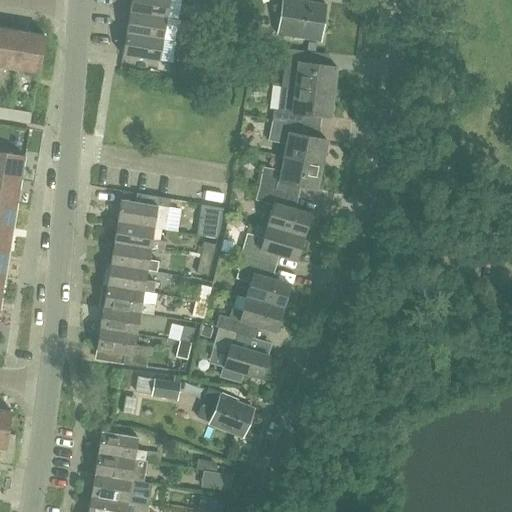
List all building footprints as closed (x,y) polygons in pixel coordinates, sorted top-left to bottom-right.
[(167,17),(169,0),(132,0),(130,11),(167,17)] [(321,41),(327,4),(302,0),(283,0),(278,34),(321,41)] [(222,5),(210,3),(208,19),(219,20),(222,5)] [(167,17),(130,11),(127,33),(163,39),(167,17)] [(0,66),(15,69),(21,31),(0,27),(0,66)] [(232,28),(230,39),(250,43),(252,31),(232,28)] [(205,30),(203,45),(215,47),(217,32),(205,30)] [(39,73),(45,34),(21,31),(15,69),(39,73)] [(160,61),(163,39),(127,33),(123,55),(160,61)] [(316,44),(308,42),(307,51),(315,52),(316,44)] [(200,62),(205,62),(202,76),(216,78),(221,48),(215,47),(203,45),(200,62)] [(314,64),(316,52),(281,48),(279,60),(285,60),(282,85),(295,87),(333,92),(337,66),(314,64)] [(333,92),(295,87),(282,85),(279,111),(273,110),(272,121),(304,125),(312,126),(314,116),(330,118),(333,92)] [(0,118),(7,120),(9,108),(0,106),(0,118)] [(9,108),(7,120),(30,124),(32,112),(9,108)] [(302,134),(304,125),(272,121),(268,141),(286,145),(284,157),(321,165),(326,140),(302,134)] [(0,151),(0,176),(21,180),(25,156),(0,151)] [(262,167),(258,189),(287,195),(289,196),(291,185),(315,190),(321,165),(284,157),(281,170),(262,167)] [(0,200),(17,204),(21,180),(0,176),(0,200)] [(284,205),(287,195),(258,189),(255,200),(273,205),(267,226),(303,237),(310,213),(284,205)] [(121,199),(118,221),(154,227),(160,197),(137,193),(136,202),(121,199)] [(0,225),(14,227),(17,204),(0,200),(0,225)] [(212,206),(209,222),(207,236),(218,238),(221,224),(224,208),(212,206)] [(153,239),(154,227),(118,221),(114,243),(151,249),(164,251),(165,241),(153,239)] [(0,225),(0,249),(10,251),(14,227),(0,225)] [(270,253),(279,256),(296,261),(303,237),(267,226),(263,240),(247,236),(241,256),(267,264),(270,253)] [(204,241),(200,257),(212,260),(216,244),(204,241)] [(149,259),(151,249),(114,243),(113,249),(109,250),(107,263),(111,264),(147,270),(157,272),(159,261),(149,259)] [(0,273),(6,274),(10,251),(0,249),(0,273)] [(264,276),(267,264),(241,256),(238,269),(239,269),(236,278),(250,282),(246,297),(283,308),(289,284),(264,276)] [(212,260),(200,257),(197,273),(208,275),(212,260)] [(105,271),(103,284),(144,291),(153,293),(155,282),(146,281),(147,270),(111,264),(110,270),(105,271)] [(142,302),(144,291),(103,284),(103,286),(104,286),(103,291),(102,291),(99,306),(104,307),(140,313),(140,312),(153,314),(155,304),(142,302)] [(208,303),(212,287),(200,284),(196,300),(208,303)] [(232,308),(229,318),(220,315),(216,327),(246,336),(250,324),(276,332),(283,308),(246,297),(242,311),(232,308)] [(208,303),(196,300),(192,316),(204,319),(208,303)] [(137,334),(140,313),(104,307),(100,328),(137,334)] [(203,324),(200,334),(210,337),(213,327),(203,324)] [(183,325),(179,341),(191,344),(195,328),(183,325)] [(245,342),(246,336),(216,327),(209,351),(223,355),(217,375),(226,379),(236,380),(239,372),(251,376),(261,379),(268,356),(251,351),(253,344),(245,342)] [(137,334),(100,328),(99,334),(95,335),(93,349),(133,356),(137,334)] [(176,356),(187,359),(191,344),(179,341),(176,356)] [(138,376),(135,391),(177,399),(180,384),(138,376)] [(252,421),(249,420),(253,410),(237,404),(238,400),(208,388),(197,417),(243,434),(244,432),(247,433),(252,421)] [(12,410),(0,408),(0,469),(7,470),(8,468),(12,468),(12,470),(13,470),(16,434),(15,433),(15,434),(8,433),(12,410)] [(97,453),(135,459),(146,460),(147,451),(136,449),(138,437),(101,431),(97,453)] [(133,471),(135,459),(97,453),(94,475),(131,480),(144,482),(145,473),(133,471)] [(196,469),(216,473),(217,466),(214,462),(198,459),(196,469)] [(214,473),(211,488),(229,491),(231,476),(223,474),(214,473)] [(129,492),(131,480),(94,475),(91,496),(132,502),(142,504),(143,494),(129,492)] [(132,502),(91,496),(88,511),(131,511),(132,508),(132,502)]
